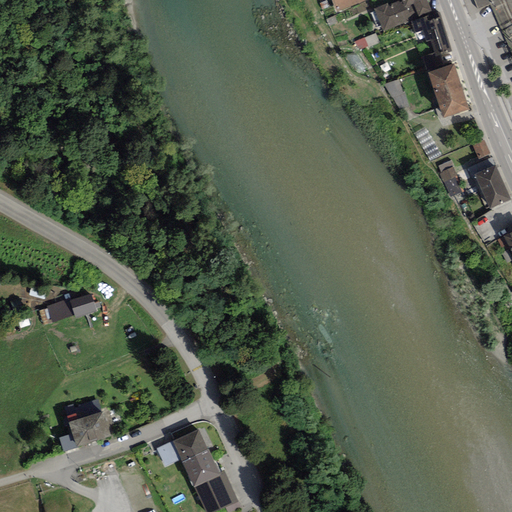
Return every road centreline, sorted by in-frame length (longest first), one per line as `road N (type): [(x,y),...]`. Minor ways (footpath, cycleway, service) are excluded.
road 1 (unclassified): [(0,201),(154,307),(186,352),(267,511)]
road 2 (track): [(0,483),(136,437),(209,398)]
road 3 (primary): [(511,162),(448,0)]
